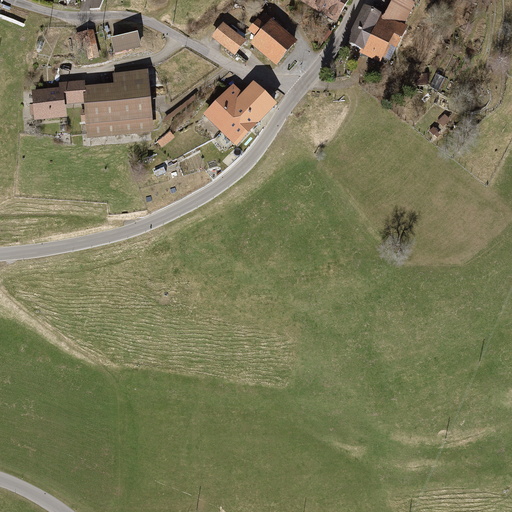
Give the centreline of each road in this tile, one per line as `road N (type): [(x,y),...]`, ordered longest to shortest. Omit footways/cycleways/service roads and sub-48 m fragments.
road 1 (tertiary): [(0,254),(75,245),(185,207),(258,151),(300,89)]
road 2 (residential): [(300,89),(252,78),(148,23),(71,18),(7,0)]
